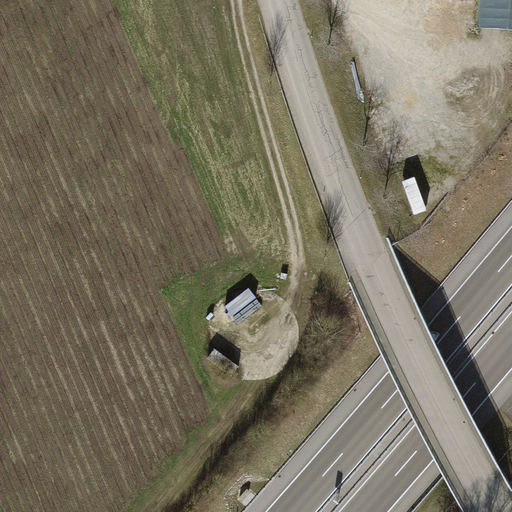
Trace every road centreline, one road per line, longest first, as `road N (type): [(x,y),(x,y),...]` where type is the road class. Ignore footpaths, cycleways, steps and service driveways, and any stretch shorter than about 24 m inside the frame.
road 1 (track): [(157,511),(237,422),(298,298),(295,232),(237,0)]
road 2 (unclassified): [(280,0),(371,266),(493,511)]
road 3 (motorway): [(511,257),(293,511)]
road 4 (motorway): [(364,511),(511,342)]
